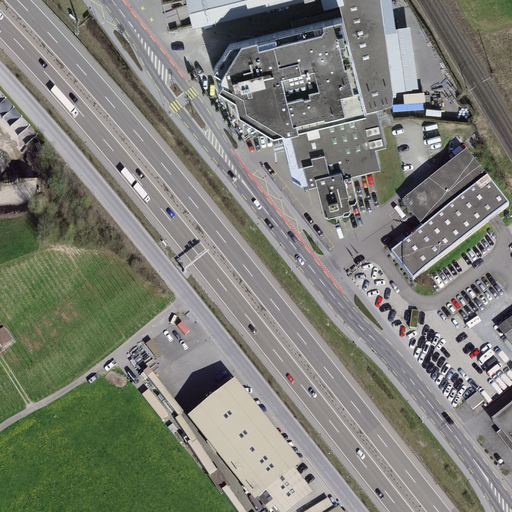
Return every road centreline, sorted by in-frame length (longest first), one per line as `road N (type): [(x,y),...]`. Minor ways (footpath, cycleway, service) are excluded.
road 1 (motorway): [(439,511),(194,202),(18,0)]
road 2 (primary): [(509,511),(404,372),(250,191),(111,0)]
road 3 (motorway): [(0,24),(199,256),(400,511)]
road 4 (residential): [(0,74),(356,511)]
road 5 (track): [(0,432),(85,380),(187,296)]
